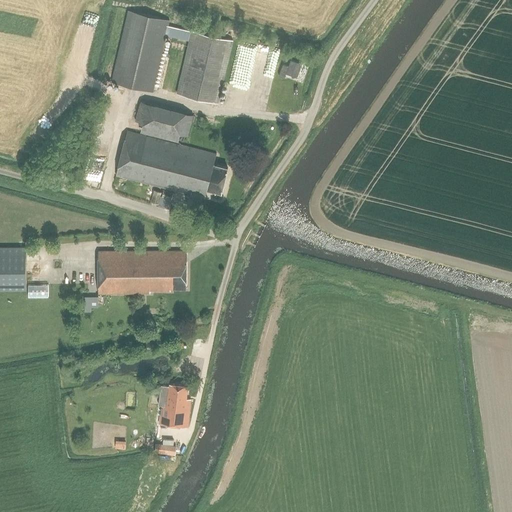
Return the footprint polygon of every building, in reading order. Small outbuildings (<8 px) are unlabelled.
[(191,32),(169,26),(170,21),(127,11),(110,83),(153,93),(167,36),(188,41),(176,94),(219,104),(233,40),(191,31),(191,32)] [(286,75),(298,79),(302,65),(290,61),(289,67),(283,65),(279,76),(285,78),(286,75)] [(189,137),(194,115),(140,102),(135,122),(142,123),(140,134),(178,143),(180,135),(189,137)] [(216,155),(127,132),(116,176),(174,191),(174,190),(191,194),(192,192),(206,195),(207,190),(221,193),(228,168),(214,165),(216,155)] [(162,192),(154,190),(151,202),(159,204),(162,192)] [(173,193),(164,190),(162,197),(171,200),(173,193)] [(0,290),(26,291),(26,248),(0,248),(0,290)] [(186,289),(187,251),(98,252),(97,294),(149,294),(149,291),(170,291),(170,289),(186,289)] [(98,297),(85,298),(85,312),(91,312),(91,308),(98,308),(98,297)] [(188,428),(191,400),(186,399),(188,386),(170,384),(169,387),(161,386),(159,400),(162,401),(159,424),(188,428)] [(162,454),(163,444),(156,444),(155,453),(162,454)]
